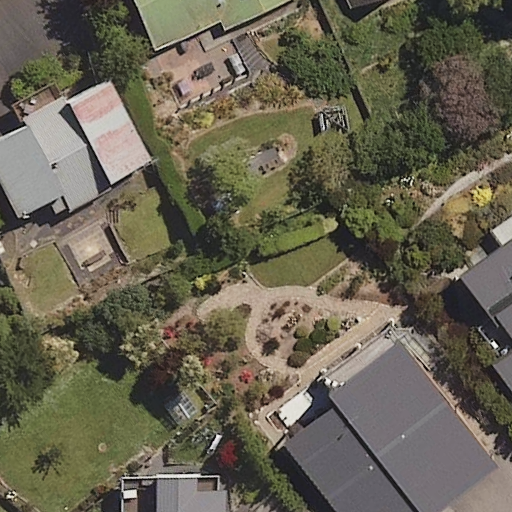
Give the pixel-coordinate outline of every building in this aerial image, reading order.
[(287,0),(132,0),(156,50),(224,18),(229,28),(287,0)] [(153,165),(109,84),(0,143),(0,184),(20,221),(62,198),(69,210),(153,165)] [(511,218),(460,254),(511,329),(511,345),(498,355),(511,375),(511,218)] [(418,511),(425,507),(428,511),(437,511),(500,467),(409,340),(336,392),(344,404),(294,441),(345,511),(418,511)] [(240,511),(223,511),(222,479),(120,483),(121,511),(275,511),(258,495),(240,511)]
